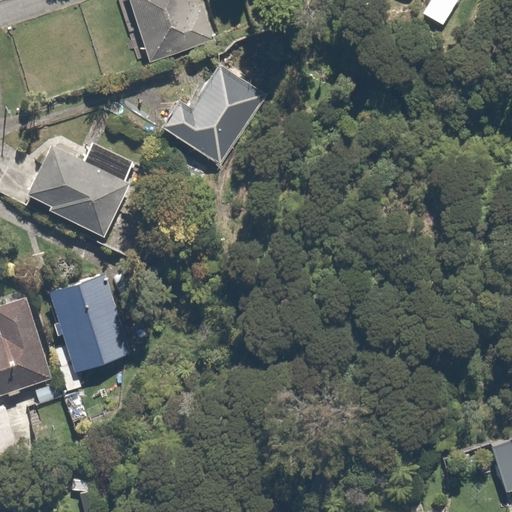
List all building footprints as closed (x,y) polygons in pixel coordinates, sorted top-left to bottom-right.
[(127,0),(147,60),(213,38),(200,2),(193,5),(191,0),(127,0)] [(425,0),(420,10),(441,24),(455,0),(425,0)] [(219,162),(265,93),(214,60),(186,102),(173,94),(155,120),(219,162)] [(45,206),(101,234),(129,181),(48,140),(22,189),(46,202),(45,206)] [(137,256),(150,262),(155,250),(142,244),(137,256)] [(129,351),(102,269),(46,287),(72,369),(129,351)] [(0,391),(6,389),(7,393),(18,390),(17,387),(50,376),(23,294),(0,301),(0,391)] [(0,458),(20,451),(4,405),(0,406),(0,458)] [(511,436),(488,443),(502,489),(511,485),(511,436)]
